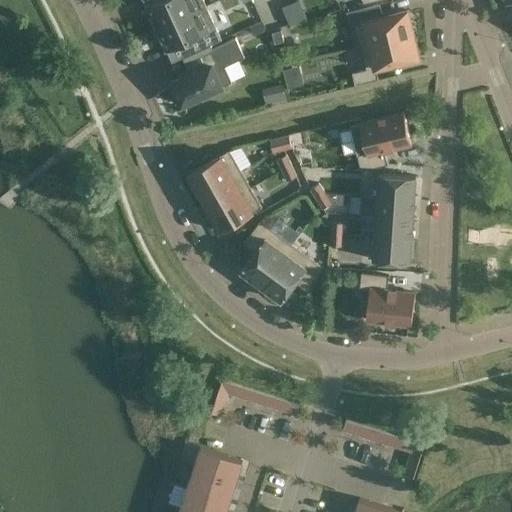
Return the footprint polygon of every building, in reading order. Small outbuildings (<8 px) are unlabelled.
[(160,0),(147,6),(157,28),(206,6),(203,0),(160,0)] [(297,2),(284,7),(290,22),(303,18),(297,2)] [(380,4),(347,12),(349,24),(356,22),(361,46),(413,33),(408,10),(382,16),(380,4)] [(193,53),(222,39),(206,6),(157,28),(168,50),(187,41),(193,53)] [(272,32),(275,43),(284,40),(281,30),(272,32)] [(367,69),(353,72),(355,84),(379,78),(376,67),(419,57),(413,33),(361,46),(367,69)] [(210,49),(216,61),(216,63),(242,51),(236,37),(210,49)] [(245,56),(242,51),(216,63),(216,61),(172,82),(173,85),(169,87),(176,103),(180,101),(182,104),(202,95),(204,100),(219,92),(217,88),(232,81),(225,66),(245,56)] [(360,123),(350,125),(351,127),(358,155),(361,170),(388,164),(385,150),(412,143),(405,112),(360,123)] [(270,140),(273,151),(292,147),(289,135),(270,140)] [(241,170),(230,150),(188,173),(200,193),(241,170)] [(282,169),(292,165),(287,155),(278,159),(282,169)] [(296,176),(292,165),(282,169),(287,180),(296,176)] [(200,193),(210,211),(251,187),(241,170),(200,193)] [(379,173),(377,196),(415,198),(417,175),(379,173)] [(319,183),(311,188),(317,198),(325,193),(319,183)] [(210,211),(221,231),(262,207),(251,187),(210,211)] [(325,193),(317,198),(323,208),(330,204),(348,205),(349,194),(325,193)] [(361,195),(360,215),(376,216),(414,218),(415,198),(377,196),(361,195)] [(376,216),(375,236),(412,239),(414,218),(376,216)] [(292,244),(260,220),(243,243),(255,252),(242,270),(262,285),(292,244)] [(333,221),(332,233),(342,234),(343,222),(333,221)] [(341,246),(342,234),(332,233),(331,245),(341,246)] [(375,236),(373,259),(411,262),(412,239),(375,236)] [(262,285),(282,300),(296,281),(307,290),(324,267),(292,244),(262,285)] [(360,288),(370,289),(367,319),(412,324),(415,292),(387,289),(389,275),(362,272),(360,288)] [(228,392),(222,380),(216,400),(225,403),(228,392)] [(239,396),(242,386),(222,380),(228,392),(239,396)] [(251,399),(254,390),(242,386),(239,396),(251,399)] [(262,403),(265,394),(254,390),(251,399),(262,403)] [(274,407),(277,397),(265,394),(262,403),(274,407)] [(285,410),(288,401),(277,397),(274,407),(285,410)] [(225,403),(216,400),(212,412),(221,415),(225,403)] [(300,405),(288,401),(285,410),(297,414),(300,405)] [(346,419),(343,429),(354,433),(358,423),(346,419)] [(366,437),(369,427),(358,423),(354,433),(366,437)] [(377,440),(380,431),(369,427),(366,437),(377,440)] [(377,440),(389,444),(392,434),(380,431),(377,440)] [(389,444),(400,447),(403,438),(392,434),(389,444)] [(403,438),(400,447),(411,451),(424,444),(403,438)] [(424,444),(411,451),(408,462),(417,465),(424,444)] [(243,460),(220,453),(220,452),(201,446),(194,467),(237,480),(243,460)] [(417,465),(408,462),(404,474),(413,477),(417,465)] [(194,467),(188,486),(230,500),(237,480),(194,467)] [(188,486),(182,505),(202,511),(226,511),(230,500),(188,486)] [(401,511),(402,511),(383,505),(360,497),(355,511),(401,511)]
